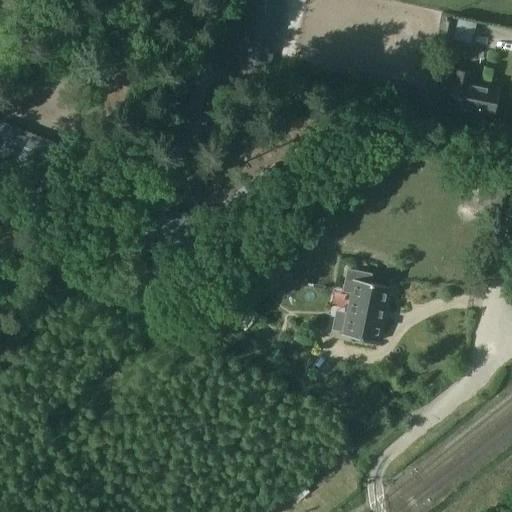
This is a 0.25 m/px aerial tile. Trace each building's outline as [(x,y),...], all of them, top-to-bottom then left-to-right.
[(272,71),(282,10),(253,5),(243,66),(272,71)] [(457,19),(456,23),(443,20),(438,42),(452,45),(453,39),(473,43),(477,23),(457,19)] [(443,106),(448,107),(478,113),(479,110),(492,112),(497,90),(469,84),(471,75),(455,72),(451,93),(447,92),(442,92),(439,94),(437,97),(437,101),(439,104),(443,106)] [(2,123),(0,128),(0,149),(53,171),(62,147),(2,123)] [(227,200),(242,222),(284,192),(268,171),(227,200)] [(211,212),(143,217),(145,243),(170,241),(171,252),(195,250),(194,239),(212,238),(211,212)] [(255,275),(267,287),(285,268),(273,256),(255,275)] [(370,275),(348,270),(344,291),(352,292),(343,336),(378,343),(389,287),(369,282),(370,275)] [(212,304),(230,322),(260,290),(242,273),(212,304)]
